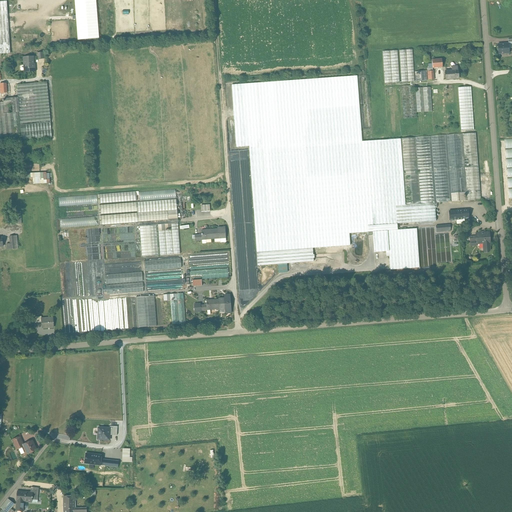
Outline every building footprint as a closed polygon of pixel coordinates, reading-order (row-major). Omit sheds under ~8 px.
[(75,0),(77,39),(99,38),(96,0),(75,0)] [(7,1),(0,1),(0,53),(10,53),(7,1)] [(508,44),(498,44),(498,54),(509,53),(508,44)] [(412,49),(399,50),(401,82),(414,82),(412,49)] [(397,50),(382,51),(384,84),(400,83),(397,50)] [(33,57),(24,57),(24,72),(35,71),(34,68),(33,68),(33,57)] [(442,58),(432,58),(433,67),(443,66),(442,58)] [(457,66),(452,67),(452,70),(445,71),(446,79),(458,78),(458,70),(457,70),(457,66)] [(426,71),(415,71),(416,82),(427,81),(426,71)] [(228,145),(251,144),(260,265),(314,262),(313,248),(312,248),(306,178),(344,175),(342,143),(361,141),(356,75),(223,86),(228,145)] [(47,82),(17,85),(18,97),(4,99),(4,100),(3,100),(3,102),(4,101),(4,102),(0,102),(0,141),(52,138),(51,123),(47,82)] [(430,84),(415,85),(417,110),(432,109),(430,84)] [(415,85),(402,86),(404,119),(417,118),(415,85)] [(471,87),(458,87),(461,131),(474,130),(471,87)] [(401,139),(381,140),(361,141),(342,143),(344,175),(306,178),(312,248),(313,248),(350,245),(349,233),(388,231),(398,230),(397,224),(428,221),(429,222),(435,221),(434,203),(481,200),(481,199),(481,197),(476,133),(401,139)] [(33,178),(33,184),(50,183),(50,179),(47,179),(46,172),(30,173),(31,178),(33,178)] [(99,194),(100,203),(136,200),(136,191),(99,194)] [(137,202),(138,226),(178,223),(177,199),(137,202)] [(101,205),(101,214),(137,211),(136,202),(101,205)] [(468,210),(449,211),(450,220),(468,219),(468,210)] [(15,213),(4,214),(5,224),(16,223),(16,224),(21,224),(21,212),(15,212),(15,213)] [(101,216),(102,225),(138,222),(137,213),(101,216)] [(99,226),(98,216),(60,218),(61,228),(99,226)] [(180,254),(178,224),(158,225),(160,255),(180,254)] [(159,255),(157,225),(139,226),(141,257),(159,255)] [(227,228),(203,229),(203,234),(196,234),(197,241),(203,241),(203,239),(228,238),(227,228)] [(398,230),(388,231),(390,270),(419,268),(417,229),(398,230)] [(489,233),(484,233),(483,232),(481,233),(480,233),(476,234),(476,236),(477,244),(483,243),(483,251),(485,252),(489,252),(490,250),(489,243),(490,243),(489,233)] [(181,259),(144,261),(145,270),(181,268),(181,259)] [(7,262),(1,263),(3,287),(9,286),(8,269),(8,268),(7,262)] [(287,270),(287,268),(287,267),(286,265),(284,264),(283,264),(281,264),(280,265),(279,267),(279,268),(279,270),(280,271),(281,272),(283,272),(284,272),(286,271),(287,270)] [(202,275),(202,279),(228,277),(228,269),(190,271),(190,276),(202,275)] [(142,272),(106,275),(106,284),(143,281),(142,272)] [(161,283),(161,290),(182,287),(182,281),(161,283)] [(143,283),(106,285),(107,294),(143,292),(143,283)] [(186,324),(183,293),(163,295),(164,301),(171,301),(172,325),(186,324)] [(233,313),(232,293),(225,293),(225,298),(220,299),(220,310),(227,310),(227,313),(233,313)] [(157,326),(154,295),(136,297),(139,327),(157,326)] [(220,299),(209,299),(209,310),(220,310),(220,299)] [(202,303),(196,303),(197,312),(203,312),(203,310),(209,310),(208,304),(202,304),(202,303)] [(41,319),(41,323),(42,328),(54,327),(53,318),(41,319)] [(111,429),(97,428),(96,440),(110,441),(111,429)] [(20,437),(13,440),(17,449),(23,447),(22,444),(23,444),(20,437)] [(32,441),(24,444),(25,448),(27,454),(33,452),(32,450),(36,449),(32,441)] [(111,460),(101,459),(102,455),(90,454),(91,450),(87,449),(85,463),(100,465),(111,466),(111,460)] [(31,492),(18,491),(17,501),(16,510),(23,510),(24,502),(38,503),(38,491),(31,491),(31,492)] [(75,496),(64,497),(64,508),(75,508),(75,496)] [(15,504),(8,499),(5,503),(11,508),(15,504)] [(8,511),(11,508),(5,503),(1,508),(3,509),(5,511),(8,511)]
